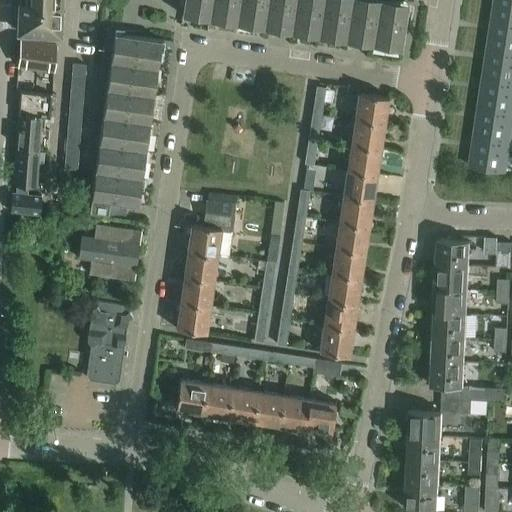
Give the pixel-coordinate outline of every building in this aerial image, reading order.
[(56,36),(59,0),(19,0),(19,17),(19,33),(56,36)] [(184,0),(183,15),(196,17),(198,0),(184,0)] [(198,0),(196,17),(198,17),(210,19),(213,0),(198,0)] [(213,0),(210,19),(224,21),(227,0),(213,0)] [(227,0),(224,21),(236,23),(240,0),(227,0)] [(240,0),(236,23),(250,25),(254,0),(240,0)] [(254,0),(250,25),(264,28),(268,0),(254,0)] [(268,0),(264,28),(278,30),(282,0),(268,0)] [(282,0),(278,30),(279,30),(291,32),(295,0),(282,0)] [(295,0),(291,32),(306,34),(310,0),(295,0)] [(310,0),(306,34),(318,36),(324,0),(310,0)] [(324,0),(318,36),(332,38),(338,0),(324,0)] [(351,0),(338,0),(332,38),(345,40),(352,0),(351,0)] [(352,0),(345,40),(360,43),(366,2),(352,0)] [(511,0),(496,0),(493,19),(511,22),(511,0)] [(366,2),(360,43),(372,45),(379,4),(367,3),(366,2)] [(379,4),(372,45),(383,46),(387,47),(394,7),(383,5),(379,4)] [(394,7),(387,47),(401,49),(408,9),(394,7)] [(511,22),(493,19),(489,47),(511,50),(511,22)] [(113,46),(113,47),(160,54),(162,39),(148,37),(137,36),(132,35),(115,33),(113,46)] [(53,68),(56,42),(22,39),(20,65),(53,68)] [(113,47),(111,61),(158,67),(160,54),(113,47)] [(511,50),(489,47),(484,77),(511,81),(511,50)] [(111,61),(109,74),(156,81),(158,67),(111,61)] [(78,170),(86,64),(73,63),(65,169),(78,170)] [(109,74),(107,88),(154,95),(156,81),(109,74)] [(511,81),(484,77),(480,105),(511,109),(511,81)] [(318,86),(313,113),(322,114),(324,101),(326,89),(326,87),(318,86)] [(107,88),(105,102),(152,108),(154,95),(107,88)] [(20,115),(17,149),(40,151),(47,151),(49,136),(41,135),(43,116),(48,117),(50,117),(52,94),(50,93),(22,91),(20,115)] [(359,92),(355,119),(386,123),(390,97),(383,96),(359,92)] [(105,103),(103,116),(150,122),(152,108),(105,102),(105,103)] [(511,109),(480,105),(475,136),(511,141),(511,140),(511,131),(511,109)] [(310,137),(310,138),(318,139),(318,138),(322,115),(322,114),(313,113),(310,137)] [(103,116),(101,129),(148,136),(150,122),(103,116)] [(355,119),(351,144),(381,150),(383,138),(386,123),(355,119)] [(101,129),(100,142),(146,149),(148,136),(101,129)] [(471,165),(471,166),(506,171),(511,141),(475,136),(471,165)] [(310,138),(306,163),(307,163),(314,165),(318,139),(310,138)] [(100,142),(98,157),(144,163),(146,149),(100,142)] [(351,144),(347,170),(378,175),(381,150),(351,144)] [(17,149),(15,185),(17,185),(28,186),(38,187),(40,151),(17,149)] [(98,157),(96,171),(142,178),(144,163),(98,157)] [(306,168),(303,188),(313,190),(316,170),(306,168)] [(347,170),(343,195),(374,200),(378,175),(347,170)] [(96,171),(94,185),(141,191),(142,178),(96,171)] [(42,196),(27,194),(28,186),(17,185),(16,194),(13,193),(13,198),(12,211),(40,213),(42,196)] [(94,185),(92,198),(128,203),(136,205),(139,205),(141,191),(94,185)] [(298,213),(297,215),(306,216),(306,215),(310,190),(302,189),(298,213)] [(207,192),(207,198),(236,202),(237,196),(207,192)] [(343,195),(339,221),(370,226),(374,200),(343,195)] [(92,199),(90,209),(126,214),(128,203),(92,198),(92,199)] [(207,198),(203,225),(222,228),(221,230),(231,232),(232,232),(236,202),(207,198)] [(294,240),(293,241),(302,242),(306,216),(297,215),(294,240)] [(339,221),(335,247),(366,253),(370,226),(339,221)] [(135,280),(142,230),(97,223),(95,237),(82,235),(79,258),(91,260),(89,273),(135,280)] [(191,223),(188,250),(218,254),(218,253),(228,254),(231,232),(221,230),(222,228),(203,225),(191,223)] [(267,261),(276,262),(276,261),(280,235),(271,234),(267,261)] [(438,238),(437,263),(470,265),(472,240),(438,238)] [(290,264),(290,265),(298,267),(298,266),(302,242),(293,241),(290,264)] [(511,267),(511,253),(511,241),(499,241),(497,266),(511,267)] [(335,247),(331,273),(362,278),(366,253),(335,247)] [(188,250),(184,276),(214,280),(218,254),(188,250)] [(265,275),(263,287),(272,288),(276,262),(267,261),(267,262),(265,275)] [(437,263),(436,288),(469,289),(470,265),(437,263)] [(290,265),(285,292),(294,294),(298,267),(290,265)] [(331,273),(327,298),(358,303),(362,279),(362,278),(331,273)] [(184,276),(180,302),(211,307),(214,280),(184,276)] [(498,291),(511,291),(511,279),(498,278),(498,291)] [(263,289),(259,315),(268,316),(272,290),(272,288),(263,287),(263,289)] [(434,311),(434,312),(468,314),(468,313),(469,289),(436,288),(434,311)] [(510,303),(511,291),(498,291),(497,302),(510,303)] [(285,292),(281,318),(290,319),(290,317),(294,294),(285,292)] [(327,301),(323,325),(354,330),(358,304),(358,303),(327,298),(327,301)] [(116,383),(120,380),(122,365),(118,361),(121,346),(125,343),(129,318),(133,315),(130,310),(130,305),(98,300),(97,305),(93,308),(93,309),(88,341),(91,345),(87,374),(89,379),(115,382),(116,383)] [(180,303),(177,327),(207,331),(211,307),(180,302),(180,303)] [(434,312),(433,336),(467,337),(468,314),(434,312)] [(259,315),(255,340),(264,341),(268,316),(259,315)] [(281,318),(277,343),(286,344),(290,319),(281,318)] [(323,327),(319,350),(350,354),(353,332),(354,330),(323,325),(323,327)] [(496,339),(508,339),(509,327),(496,327),(496,339)] [(433,336),(432,360),(466,361),(467,337),(433,336)] [(187,338),(185,346),(211,350),(213,342),(187,338)] [(508,352),(508,339),(496,339),(495,351),(508,352)] [(213,342),(211,350),(213,351),(237,354),(238,346),(214,342),(213,342)] [(238,346),(237,354),(241,355),(263,359),(265,350),(242,346),(238,346)] [(265,350),(263,359),(265,359),(266,359),(289,363),(290,354),(268,350),(266,350),(265,350)] [(290,354),(289,363),(291,363),(314,366),(315,358),(292,354),(290,354)] [(314,366),(313,371),(314,371),(340,375),(342,362),(316,358),(315,358),(314,366)] [(432,360),(431,384),(443,385),(442,398),(471,400),(472,386),(464,385),(466,361),(432,360)] [(181,378),(176,408),(202,412),(206,382),(181,378)] [(206,382),(202,412),(203,413),(227,416),(232,386),(208,382),(206,382)] [(232,386),(227,416),(229,417),(254,420),(258,390),(235,386),(232,386)] [(258,390),(254,420),(279,424),(284,394),(260,390),(258,390)] [(284,394),(279,424),(280,424),(305,428),(307,415),(309,402),(309,398),(286,394),(284,394)] [(307,415),(305,428),(306,428),(331,432),(336,402),(311,398),(309,398),(309,402),(307,415)] [(410,410),(409,435),(442,436),(443,411),(472,413),(487,414),(488,401),(484,401),(484,400),(471,400),(442,398),(442,411),(410,410)] [(409,435),(408,459),(441,461),(442,436),(409,435)] [(489,463),(501,464),(502,438),(490,437),(489,463)] [(471,449),(470,462),(474,462),(482,463),(483,450),(484,444),(484,439),(472,439),(471,449)] [(408,459),(406,483),(440,485),(441,461),(408,459)] [(500,476),(501,464),(489,463),(488,475),(500,476)] [(406,483),(405,507),(439,509),(440,485),(406,483)] [(480,511),(481,486),(467,486),(466,510),(480,511)] [(487,487),(486,511),(499,511),(500,488),(500,487),(487,487)]
